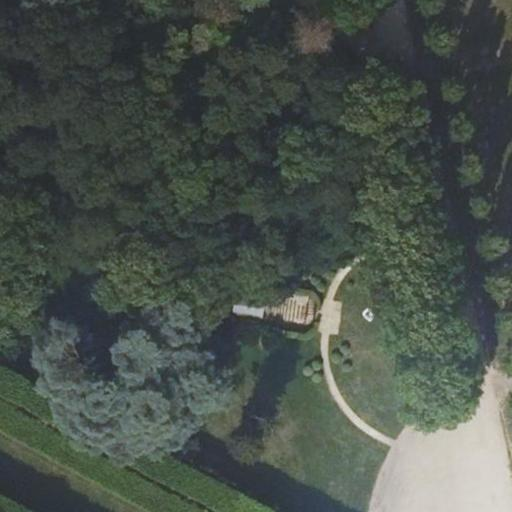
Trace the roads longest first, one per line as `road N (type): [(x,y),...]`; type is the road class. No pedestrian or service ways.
road 1 (track): [(390,0),(508,511)]
road 2 (track): [(0,160),(409,79)]
road 3 (track): [(0,409),(191,511)]
road 4 (track): [(418,511),(479,387),(511,379)]
road 5 (track): [(0,11),(42,151)]
road 6 (track): [(312,0),(409,79)]
